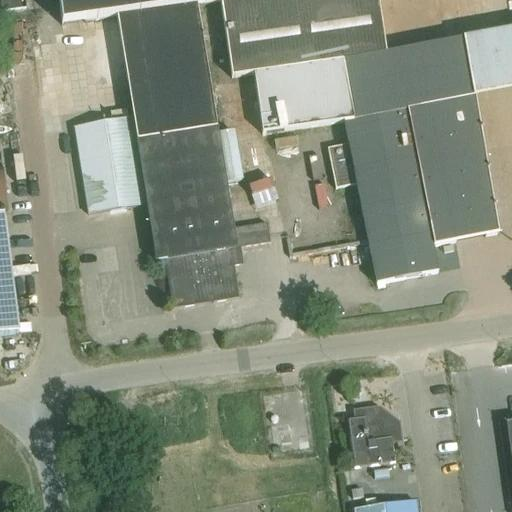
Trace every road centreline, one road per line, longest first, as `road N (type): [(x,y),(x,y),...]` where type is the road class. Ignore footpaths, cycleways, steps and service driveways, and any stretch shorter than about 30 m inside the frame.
road 1 (unclassified): [(511,325),(36,391)]
road 2 (unknown): [(41,230),(90,226),(106,306),(119,322),(250,308),(272,300),(280,283),(264,188)]
road 3 (unknown): [(511,268),(479,316),(491,511)]
road 4 (unknown): [(405,340),(434,511)]
road 5 (unclassified): [(54,511),(36,391)]
